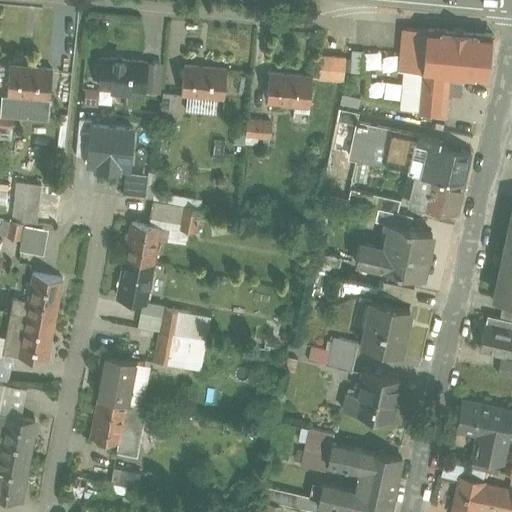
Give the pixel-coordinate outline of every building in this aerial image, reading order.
[(453,31),(428,29),(428,30),(427,30),(427,31),(406,29),(406,28),(404,28),(404,30),(405,30),(403,46),(402,46),(402,48),(403,48),(401,67),(400,67),(400,69),(402,69),(402,68),(424,71),(421,111),(437,112),(436,117),(447,118),(450,82),(463,83),(463,75),(488,77),(491,45),(492,45),(494,43),(495,35),(493,33),(485,32),(484,34),(468,32),(466,31),(454,30),(453,31)] [(364,50),(353,49),(351,71),(362,72),(364,50)] [(347,57),(323,55),(321,76),(345,78),(347,57)] [(146,60),(105,57),(102,86),(144,90),(146,60)] [(160,91),(162,63),(149,62),(147,90),(160,91)] [(54,68),(11,64),(9,94),(21,95),(21,97),(47,99),(47,97),(51,97),(54,68)] [(228,68),(186,64),(183,94),(225,98),(228,68)] [(314,75),(270,72),(268,100),(280,101),(281,104),(311,106),(314,75)] [(96,105),(97,90),(85,89),(84,104),(96,105)] [(178,92),(164,91),(161,122),(175,123),(178,92)] [(361,97),(344,94),(342,103),(359,107),(361,97)] [(14,114),(0,112),(0,127),(13,129),(14,114)] [(272,120),(248,118),(246,142),(258,143),(259,134),(271,135),(272,120)] [(422,134),(358,121),(352,156),(414,171),(416,161),(422,134)] [(132,127),(89,123),(85,161),(129,165),(132,127)] [(442,139),(422,134),(416,161),(435,165),(433,175),(464,182),(471,151),(441,144),(442,139)] [(359,158),(331,152),(322,195),(349,201),(349,200),(352,188),(359,158)] [(433,175),(416,171),(409,203),(457,213),(464,182),(433,175)] [(0,181),(0,202),(5,203),(8,182),(0,181)] [(41,184),(16,181),(12,216),(36,220),(41,184)] [(377,194),(352,188),(349,200),(374,206),(377,194)] [(401,199),(377,194),(374,206),(380,207),(398,211),(401,199)] [(185,205),(154,200),(152,213),(183,218),(185,205)] [(200,207),(185,205),(183,218),(181,228),(196,230),(200,207)] [(398,211),(380,207),(377,220),(392,223),(392,222),(410,226),(413,215),(398,211)] [(24,222),(12,219),(9,236),(21,238),(23,226),(24,222)] [(162,226),(133,221),(127,258),(155,262),(160,238),(161,228),(162,226)] [(410,226),(392,222),(392,223),(387,247),(361,242),(357,262),(417,275),(421,254),(427,255),(433,231),(410,226)] [(18,249),(43,254),(47,230),(23,226),(21,238),(18,249)] [(170,230),(161,228),(160,238),(168,240),(170,230)] [(511,233),(509,233),(508,235),(511,235),(506,265),(502,265),(501,266),(509,268),(506,284),(502,283),(501,285),(505,286),(502,299),(504,299),(511,300),(511,233)] [(342,255),(310,249),(308,262),(339,269),(342,255)] [(155,262),(127,258),(121,294),(149,299),(155,262)] [(63,278),(35,272),(27,313),(55,318),(63,278)] [(415,288),(383,280),(380,294),(412,301),(415,288)] [(511,300),(504,299),(500,317),(511,319),(511,300)] [(411,308),(373,300),(363,345),(401,353),(411,308)] [(183,309),(167,306),(163,330),(192,336),(192,334),(179,331),(183,309)] [(55,318),(27,313),(19,354),(48,359),(55,318)] [(474,321),(469,344),(478,346),(483,323),(474,321)] [(511,331),(487,326),(482,349),(511,355),(511,331)] [(192,336),(163,330),(157,358),(173,360),(176,345),(189,347),(192,336)] [(357,341),(334,335),(331,350),(354,355),(357,341)] [(354,355),(331,350),(328,364),(351,370),(354,355)] [(137,361),(106,356),(99,398),(130,403),(137,361)] [(511,361),(502,360),(499,373),(511,376),(511,361)] [(399,381),(363,373),(358,395),(354,412),(390,420),(399,381)] [(358,395),(346,392),(342,409),(354,412),(358,395)] [(130,403),(99,398),(93,437),(119,441),(118,451),(139,454),(147,405),(130,403)] [(511,409),(465,400),(458,429),(479,433),(474,455),(502,461),(509,431),(511,431),(511,409)] [(34,419),(6,414),(1,440),(0,446),(0,453),(27,458),(34,419)] [(334,434),(311,429),(303,466),(325,471),(327,464),(329,455),(332,445),(334,434)] [(402,460),(332,445),(329,455),(327,464),(362,472),(360,481),(396,490),(402,460)] [(27,458),(0,453),(0,494),(20,498),(27,458)] [(502,461),(474,455),(472,466),(486,470),(500,472),(502,461)] [(472,466),(449,462),(446,476),(462,479),(463,477),(484,481),(486,470),(472,466)] [(142,471),(115,466),(112,481),(139,486),(142,471)] [(511,511),(511,489),(483,484),(484,481),(463,477),(462,479),(455,511),(476,511),(478,508),(497,511),(511,511)] [(390,511),(396,490),(360,481),(357,491),(314,481),(311,495),(320,497),(319,502),(365,511),(390,511)] [(311,495),(260,485),(258,498),(298,508),(317,511),(319,502),(320,497),(311,495)] [(296,511),(298,508),(258,498),(255,511),(296,511)]
